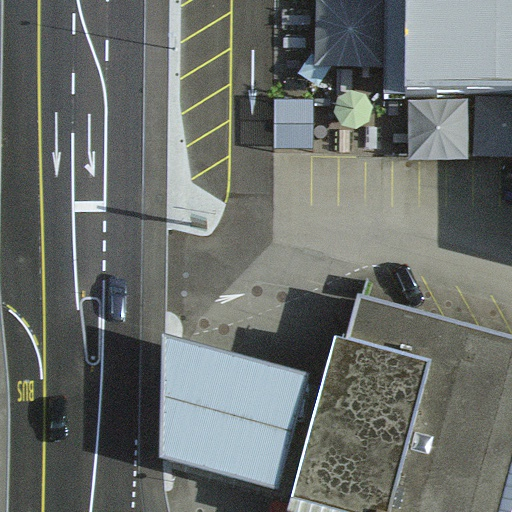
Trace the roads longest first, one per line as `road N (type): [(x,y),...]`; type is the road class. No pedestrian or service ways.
road 1 (primary): [(88,0),(77,511)]
road 2 (unknown): [(286,263),(276,115)]
